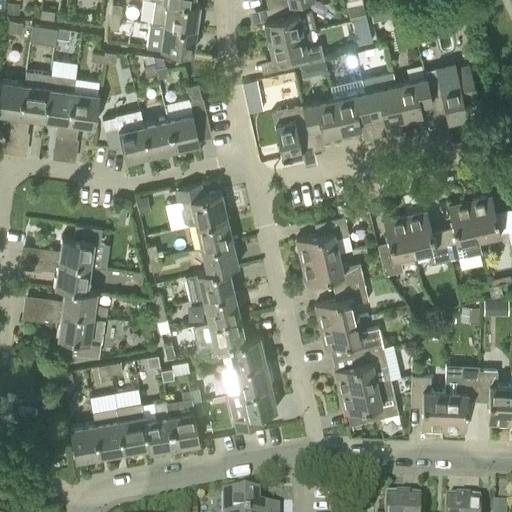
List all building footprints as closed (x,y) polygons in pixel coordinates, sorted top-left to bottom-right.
[(153,0),(150,20),(194,27),(198,1),(193,1),(188,0),(179,0),(179,1),(172,0),(153,0)] [(266,38),(302,30),(314,27),(310,9),(298,12),(297,11),(296,11),(293,0),(292,0),(287,1),(268,5),(271,17),(262,19),(266,38)] [(344,0),(349,19),(364,15),(360,0),(344,0)] [(110,16),(118,16),(120,3),(111,3),(110,16)] [(39,17),(52,19),(53,10),(40,8),(39,17)] [(108,29),(117,29),(118,16),(110,16),(108,29)] [(144,45),(158,48),(190,52),(194,27),(150,20),(147,20),(144,45)] [(38,38),(51,40),(53,28),(40,25),(38,38)] [(283,67),(308,61),(305,50),(306,49),(302,30),(266,38),(271,58),(280,55),(283,67)] [(102,61),(113,63),(115,52),(103,50),(102,61)] [(144,75),(155,72),(154,67),(154,66),(153,62),(142,64),(144,75)] [(426,87),(428,99),(431,111),(443,108),(446,118),(466,113),(463,102),(477,99),(468,62),(454,65),(458,78),(437,83),(437,84),(428,86),(426,87)] [(156,77),(168,74),(165,64),(154,66),(154,67),(155,72),(156,77)] [(28,115),(43,117),(49,72),(25,69),(23,81),(17,130),(25,131),(28,115)] [(65,137),(72,88),(74,76),(49,72),(43,117),(56,119),(54,135),(65,137)] [(419,101),(428,99),(426,87),(428,86),(425,74),(413,77),(412,76),(393,81),(401,115),(421,111),(419,101)] [(4,128),(17,130),(23,81),(0,78),(0,110),(7,112),(4,128)] [(382,120),(401,115),(393,81),(374,85),(374,86),(363,89),(368,113),(379,110),(382,120)] [(196,82),(187,84),(190,98),(200,96),(196,82)] [(72,88),(65,137),(74,138),(77,121),(93,124),(97,92),(72,88)] [(357,115),(368,113),(363,89),(351,91),(351,90),(331,95),(340,129),(359,125),(357,115)] [(190,98),(188,98),(191,110),(195,129),(208,126),(203,102),(201,95),(200,96),(190,98)] [(320,134),(340,129),(331,95),(312,99),(312,100),(302,102),(308,127),(318,125),(320,134)] [(270,110),(272,122),(280,156),(300,151),(298,142),(311,139),(308,127),(302,102),(270,110)] [(149,153),(141,122),(138,108),(114,114),(114,115),(101,118),(104,130),(116,127),(124,159),(149,153)] [(198,142),(195,129),(191,110),(166,116),(174,147),(198,142)] [(149,153),(174,147),(166,116),(141,122),(149,153)] [(193,222),(225,215),(219,190),(202,194),(199,182),(174,188),(177,200),(181,199),(183,205),(180,208),(183,220),(188,223),(193,222)] [(468,199),(477,237),(499,232),(490,194),(468,199)] [(480,251),(477,237),(468,199),(446,204),(451,225),(440,228),(447,258),(480,251)] [(429,262),(447,258),(440,228),(430,230),(425,209),(404,214),(412,252),(426,249),(429,262)] [(300,260),(338,250),(335,236),(348,233),(343,214),(314,221),(316,232),(295,237),(300,260)] [(398,256),(412,252),(404,214),(382,219),(387,240),(376,243),(383,273),(401,269),(398,256)] [(199,246),(231,239),(225,215),(193,222),(199,246)] [(40,257),(89,264),(93,239),(99,240),(101,227),(74,223),(73,236),(60,234),(58,248),(42,246),(40,257)] [(215,269),(227,266),(236,264),(231,239),(199,246),(204,268),(215,266),(215,269)] [(148,258),(157,256),(154,243),(145,245),(148,258)] [(333,287),(362,279),(358,261),(341,264),(338,250),(300,260),(305,281),(330,275),(333,287)] [(151,270),(160,268),(157,256),(148,258),(151,270)] [(75,286),(86,288),(89,264),(40,257),(39,267),(55,269),(53,285),(63,287),(74,290),(75,286)] [(200,297),(232,290),(227,266),(215,269),(215,266),(204,268),(194,271),(195,273),(184,275),(190,299),(200,297)] [(319,326),(357,316),(354,302),(367,299),(362,279),(333,287),(335,298),(314,302),(319,326)] [(491,296),(501,294),(499,282),(488,284),(491,296)] [(43,307),(105,316),(106,305),(94,303),(96,289),(86,288),(75,286),(74,290),(63,287),(61,299),(45,296),(43,307)] [(206,321),(238,314),(232,290),(200,297),(206,321)] [(153,307),(162,306),(159,293),(150,295),(153,307)] [(156,320),(165,318),(162,306),(153,307),(156,320)] [(99,357),(101,342),(105,316),(43,307),(42,317),(58,320),(56,335),(60,336),(58,350),(69,352),(67,362),(99,357)] [(206,348),(218,345),(239,341),(239,338),(243,337),(238,314),(206,321),(196,323),(202,348),(202,349),(206,348)] [(352,353),(382,345),(377,326),(360,330),(357,316),(319,326),(324,346),(349,340),(352,353)] [(232,367),(264,359),(258,334),(243,337),(239,338),(239,341),(218,345),(221,355),(229,353),(232,367)] [(165,357),(174,355),(171,343),(162,345),(165,357)] [(338,390),(376,381),(389,378),(382,345),(352,353),(354,363),(333,368),(338,390)] [(208,356),(206,348),(202,349),(202,348),(193,350),(195,359),(208,356)] [(147,366),(158,364),(157,354),(145,356),(147,366)] [(237,390),(269,384),(264,359),(232,367),(237,390)] [(110,373),(121,371),(119,360),(108,362),(110,373)] [(98,375),(110,373),(108,362),(97,364),(98,375)] [(476,399),(477,368),(477,364),(444,363),(442,388),(441,428),(464,429),(465,399),(476,399)] [(162,380),(174,377),(171,366),(160,369),(162,380)] [(486,421),(509,422),(510,383),(496,382),(496,369),(477,368),(476,399),(487,400),(486,421)] [(60,382),(72,380),(70,369),(58,371),(60,382)] [(419,427),(441,428),(442,388),(429,388),(429,374),(410,374),(409,404),(420,405),(419,427)] [(366,418),(397,411),(392,392),(379,395),(376,381),(338,390),(343,411),(364,407),(366,418)] [(235,429),(260,424),(257,412),(275,408),(269,384),(237,390),(226,393),(235,429)] [(191,401),(200,400),(197,386),(189,388),(191,401)] [(99,453),(123,449),(118,416),(116,405),(91,410),(93,421),(99,453)] [(198,441),(197,436),(192,408),(166,413),(172,445),(198,441)] [(123,449),(146,445),(144,432),(146,431),(144,417),(143,412),(118,416),(123,449)] [(147,450),(172,445),(166,413),(144,417),(146,431),(144,432),(146,445),(147,450)] [(73,457),(99,453),(93,421),(68,426),(73,457)] [(220,511),(277,511),(277,508),(257,508),(257,496),(221,496),(220,511)] [(399,511),(400,500),(383,499),(382,511),(399,511)] [(417,511),(418,501),(400,500),(399,511),(417,511)] [(459,511),(460,502),(443,502),(442,511),(459,511)] [(477,511),(478,503),(460,502),(459,511),(477,511)] [(504,511),(505,504),(491,503),(490,511),(504,511)]
